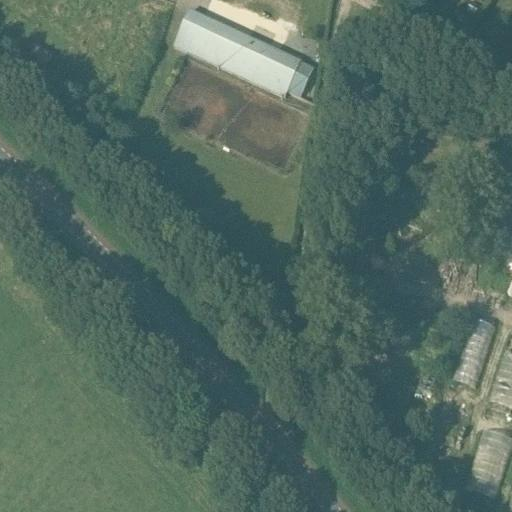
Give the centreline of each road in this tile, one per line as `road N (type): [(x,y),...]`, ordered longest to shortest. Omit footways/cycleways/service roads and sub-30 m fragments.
road 1 (tertiary): [(332,511),(0,157)]
road 2 (unclassified): [(511,75),(471,60),(379,0)]
